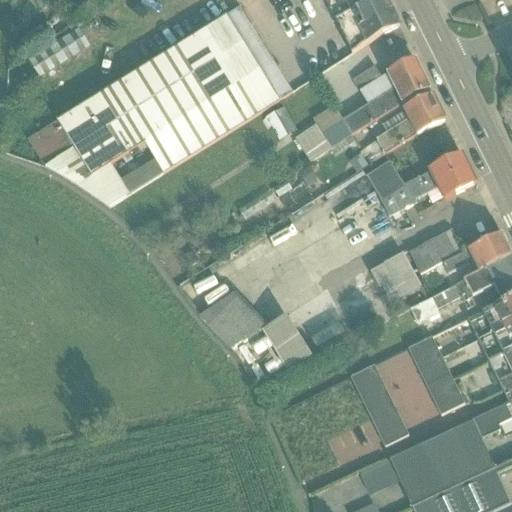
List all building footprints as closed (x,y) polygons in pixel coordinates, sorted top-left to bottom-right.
[(368,45),(399,30),(387,7),(383,0),(323,0),(339,31),(351,55),(368,45)] [(239,9),(55,124),(92,182),(147,148),(164,175),(293,94),(239,9)] [(96,35),(79,46),(94,68),(111,57),(96,35)] [(408,106),(435,93),(421,62),(393,75),(408,106)] [(406,116),(418,143),(450,128),(438,102),(406,116)] [(429,166),(461,151),(450,128),(418,143),(429,166)] [(395,144),(364,154),(369,171),(400,160),(395,144)] [(447,206),(481,189),(466,158),(431,175),(447,206)] [(356,198),(369,196),(367,183),(354,185),(356,198)] [(343,215),(358,205),(353,197),(337,207),(343,215)] [(283,252),(305,243),(301,233),(279,243),(283,252)] [(470,254),(482,278),(511,262),(511,251),(505,236),(470,254)] [(387,276),(403,312),(439,295),(422,259),(387,276)] [(495,305),(511,296),(511,262),(482,278),(495,305)] [(423,313),(432,329),(455,317),(445,300),(423,313)] [(333,371),(311,326),(278,341),(258,301),(218,321),(246,379),(264,370),(273,388),(301,374),(306,384),(333,371)] [(507,335),(511,332),(511,304),(497,312),(507,335)] [(511,416),(509,409),(391,465),(413,511),(499,511),(511,506),(511,500),(485,442),(511,429),(511,416)]
